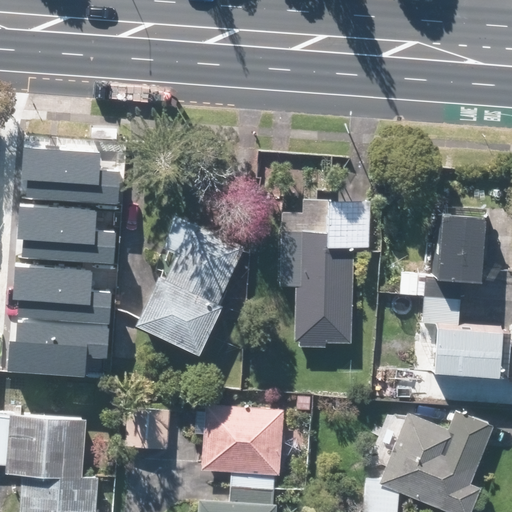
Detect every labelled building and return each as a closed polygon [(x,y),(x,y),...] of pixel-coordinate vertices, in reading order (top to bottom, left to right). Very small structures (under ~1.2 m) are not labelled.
[(100,143),(25,137),(23,165),(28,165),(27,184),(120,191),(122,163),(98,162),(100,143)] [(297,285),(295,340),(299,340),(299,345),(326,345),(327,341),(351,341),(353,245),(369,245),(371,200),(303,198),(303,210),(283,210),(281,284),(297,285)] [(94,206),(19,200),(16,227),(22,228),(21,247),(113,254),(116,226),(92,224),(94,206)] [(437,321),(433,369),(501,374),(504,327),(459,324),(462,278),(482,279),(487,212),(435,208),(430,275),(426,275),(423,320),(437,321)] [(159,273),(136,321),(200,351),(223,303),(218,301),(245,245),(211,229),(174,211),(163,246),(173,250),(177,252),(165,276),(159,273)] [(93,262),(17,256),(15,284),(21,285),(19,303),(112,311),(114,283),(91,281),(93,262)] [(12,328),(9,356),(84,362),(86,343),(109,345),(111,317),(19,310),(17,328),(12,328)] [(131,368),(132,326),(115,325),(113,367),(131,368)] [(197,496),(195,511),(275,511),(276,502),(271,501),(273,473),(280,474),(284,409),(205,403),(201,468),(231,470),(229,499),(197,496)] [(170,407),(127,404),(124,445),(167,448),(170,407)] [(397,511),(399,488),(456,511),(468,511),(480,485),(468,480),(493,422),(455,406),(446,426),(407,409),(379,474),(364,473),(360,511),(397,511)] [(0,462),(7,463),(7,470),(23,471),(21,511),(20,511),(96,511),(99,475),(85,474),(88,416),(0,411),(0,462)]
